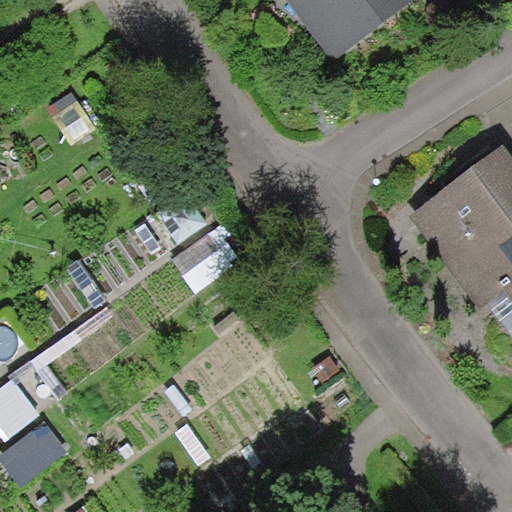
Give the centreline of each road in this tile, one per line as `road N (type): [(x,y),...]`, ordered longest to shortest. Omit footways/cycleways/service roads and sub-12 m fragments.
road 1 (residential): [(505,511),(270,218)]
road 2 (residential): [(270,218),(511,64)]
road 3 (residential): [(270,218),(129,0)]
